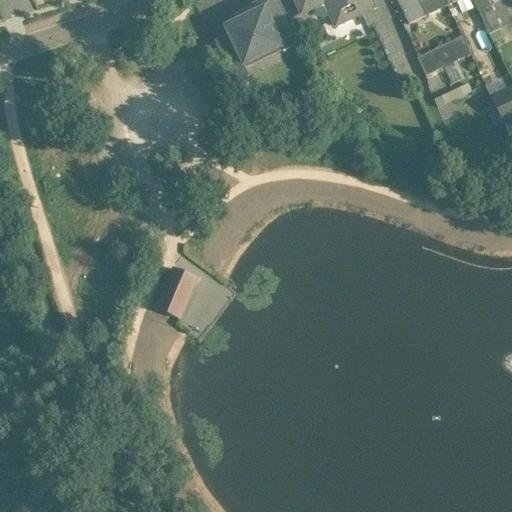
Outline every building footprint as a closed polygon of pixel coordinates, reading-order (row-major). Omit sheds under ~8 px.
[(294,0),(301,13),(302,15),(313,10),(316,17),(320,19),(328,16),(333,28),(362,15),(371,11),(370,9),(366,0),(294,0)] [(448,7),(444,0),(397,0),(409,25),(448,7)] [(472,0),(493,42),(504,36),(501,29),(489,2),(494,0),(472,0)] [(215,42),(235,84),(250,77),(242,62),(280,44),(284,53),(297,47),(285,21),(273,27),(261,2),(234,15),(238,22),(225,28),(228,35),(215,42)] [(444,68),(452,85),(465,78),(457,62),(471,55),(462,37),(418,59),(427,76),(444,68)] [(392,53),(386,56),(397,80),(406,75),(407,75),(396,51),(392,53)] [(511,87),(490,98),(504,125),(511,121),(511,87)] [(449,166),(444,156),(434,160),(435,162),(439,171),(449,166)] [(156,310),(180,320),(198,280),(174,269),(156,310)]
